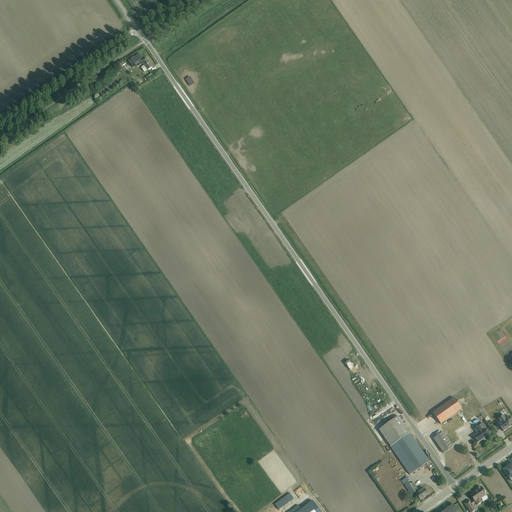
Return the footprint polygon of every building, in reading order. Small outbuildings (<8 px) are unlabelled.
[(152,65),(146,56),(141,60),(147,69),(152,65)] [(187,86),(192,83),(188,76),(183,78),(187,86)] [(454,398),(433,413),(441,424),(462,409),(454,398)] [(500,422),(498,424),(503,432),(511,427),(510,425),(511,423),(511,421),(509,416),(506,418),(504,415),(498,419),(500,422)] [(398,417),(379,430),(410,475),(426,464),(433,473),(437,470),(430,461),(429,462),(398,417)] [(476,425),(473,427),(477,434),(473,436),(478,443),(492,433),(489,429),(487,430),(483,423),(478,427),(476,425)] [(443,432),(434,439),(444,454),(453,447),(443,432)] [(383,481),(374,468),(369,471),(378,485),(383,481)] [(409,483),(405,486),(411,495),(415,493),(420,500),(428,494),(424,488),(419,492),(414,483),(411,484),(411,483),(409,484),(409,483)] [(469,500),(464,504),(469,511),(473,511),(476,510),(472,505),(476,503),(477,505),(482,502),(480,500),(487,496),(481,487),(480,488),(479,487),(478,487),(477,488),(477,490),(470,495),(474,501),(471,503),(469,500)] [(290,494),(275,505),(279,510),(294,499),(290,494)] [(298,506),(289,511),(320,511),(313,501),(301,509),(298,506)]
